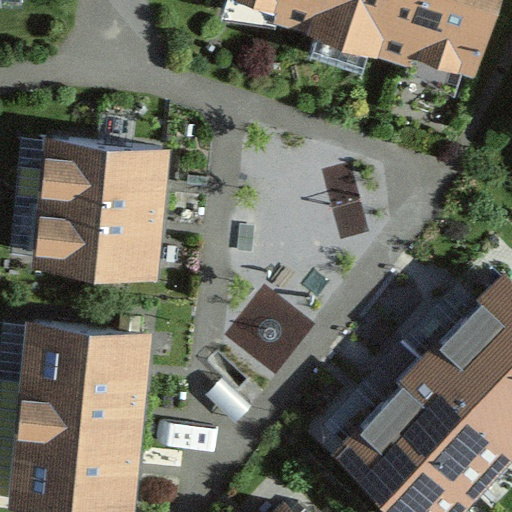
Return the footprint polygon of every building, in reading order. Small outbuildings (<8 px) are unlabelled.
[(406,54),(453,79),(461,54),(473,58),(492,0),(222,0),(221,2),(274,10),(276,6),(315,18),(309,37),(363,55),(369,37),(407,49),(406,54)] [(42,130),(20,128),(15,185),(164,200),(171,134),(43,122),(42,130)] [(164,200),(15,185),(9,244),(31,246),(30,252),(158,265),(164,200)] [(511,347),(511,262),(502,253),(460,300),(511,347)] [(511,433),(511,347),(460,300),(417,346),(511,433)] [(24,316),(2,314),(0,333),(0,367),(147,382),(153,320),(25,308),(24,316)] [(474,484),(511,442),(511,433),(417,346),(374,393),(474,484)] [(147,382),(0,367),(0,430),(141,444),(147,382)] [(236,416),(251,400),(219,372),(205,388),(236,416)] [(410,511),(447,511),(474,484),(374,393),(331,439),(410,511)] [(0,486),(7,488),(7,494),(134,506),(141,444),(0,430),(0,486)] [(310,511),(283,486),(258,511),(310,511)]
